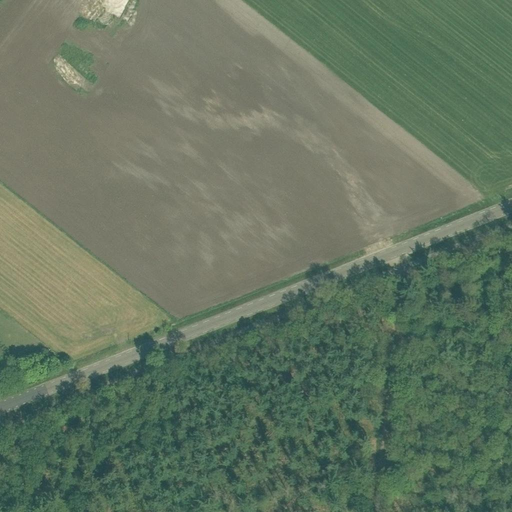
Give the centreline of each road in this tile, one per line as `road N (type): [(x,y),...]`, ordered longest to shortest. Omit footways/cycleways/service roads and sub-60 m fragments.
road 1 (tertiary): [(0,408),(511,206)]
road 2 (track): [(399,270),(376,511)]
